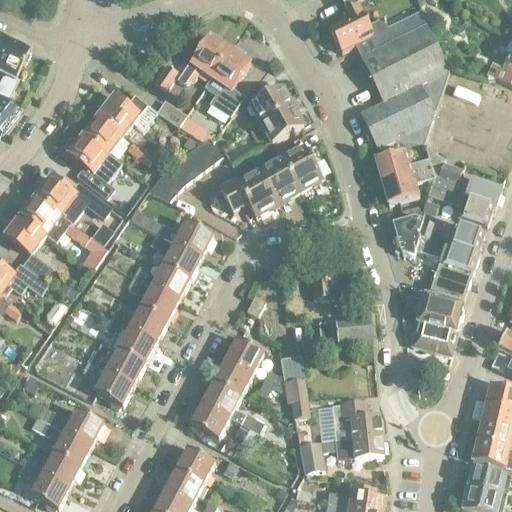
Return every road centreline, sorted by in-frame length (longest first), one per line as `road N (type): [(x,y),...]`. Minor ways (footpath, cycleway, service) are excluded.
road 1 (residential): [(115,511),(253,255),(369,234)]
road 2 (residential): [(369,234),(330,115),(256,0)]
road 3 (residential): [(441,432),(410,420),(399,405),(369,234)]
road 4 (residential): [(441,432),(511,229)]
road 5 (residential): [(0,183),(59,102),(78,56)]
road 6 (residential): [(200,0),(140,25),(80,30)]
